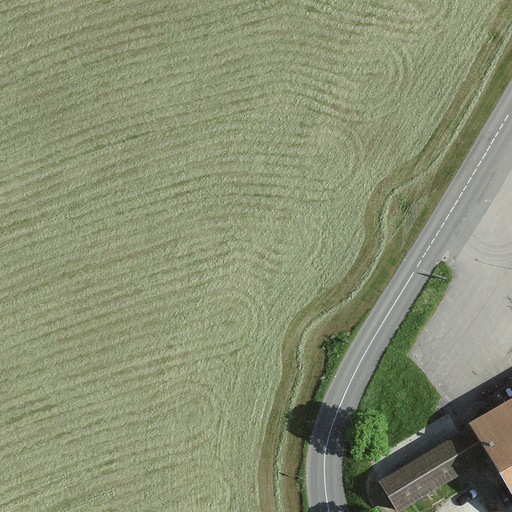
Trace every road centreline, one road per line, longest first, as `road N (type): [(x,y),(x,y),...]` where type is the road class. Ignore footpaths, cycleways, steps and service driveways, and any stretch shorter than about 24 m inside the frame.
road 1 (secondary): [(329,511),(324,456),(351,380),(511,112)]
road 2 (unknown): [(471,394),(497,270),(443,225)]
